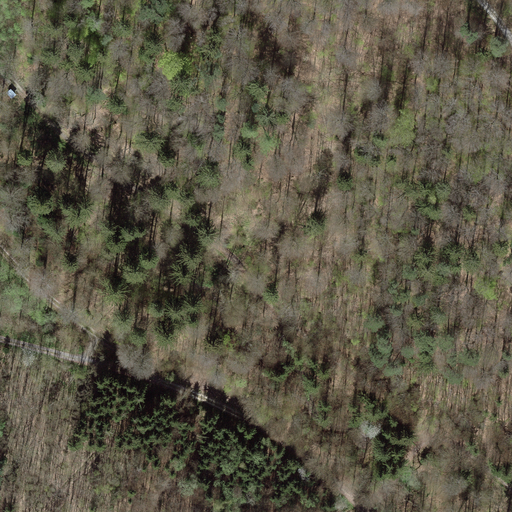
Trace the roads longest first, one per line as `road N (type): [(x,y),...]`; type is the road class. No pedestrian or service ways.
road 1 (track): [(425,432),(307,341),(219,246),(0,71)]
road 2 (track): [(364,511),(294,449),(241,415),(150,376),(0,339)]
road 3 (track): [(372,511),(425,432),(467,452),(511,495)]
road 4 (track): [(150,376),(0,248)]
